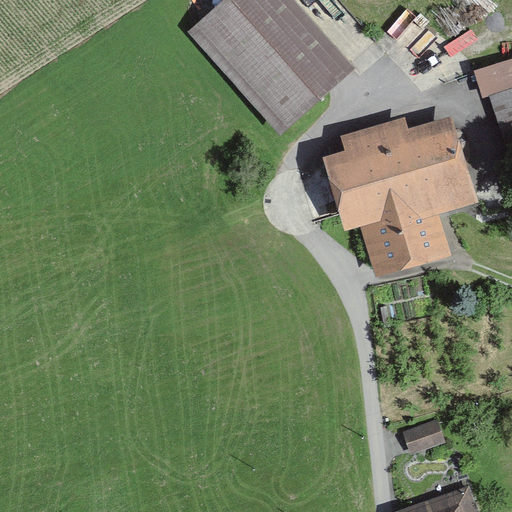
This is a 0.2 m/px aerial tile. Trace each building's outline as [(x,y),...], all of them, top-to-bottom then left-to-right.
[(348,68),(287,0),(223,0),(189,31),(279,131),(348,68)] [(511,62),(471,75),(479,103),(486,100),(500,151),(511,147),(511,62)] [(448,122),(318,157),(339,234),(359,229),(371,275),(445,255),(434,213),(470,204),(448,122)] [(437,425),(402,435),(407,455),(442,445),(437,425)] [(471,511),(464,490),(404,511),(471,511)]
